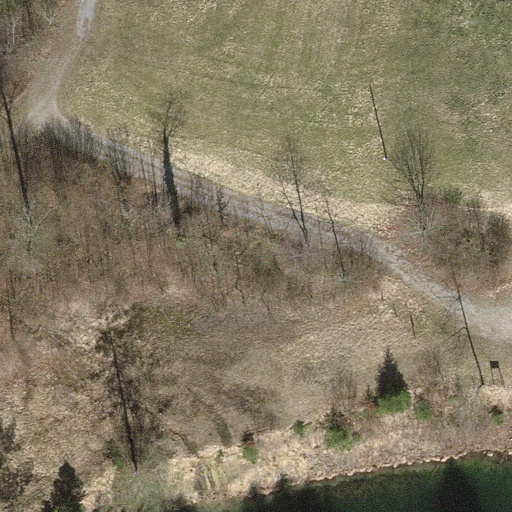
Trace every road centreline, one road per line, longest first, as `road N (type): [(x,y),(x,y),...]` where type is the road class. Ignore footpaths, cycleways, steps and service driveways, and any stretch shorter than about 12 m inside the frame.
road 1 (track): [(511,299),(488,308),(452,299),(322,233),(18,123)]
road 2 (track): [(0,135),(43,94),(88,0)]
